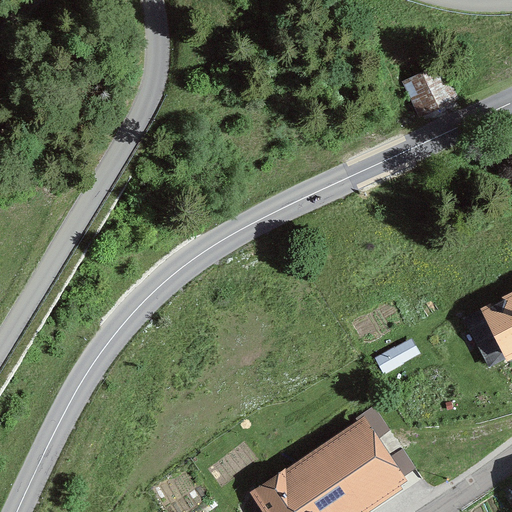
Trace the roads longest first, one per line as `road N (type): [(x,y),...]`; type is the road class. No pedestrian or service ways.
road 1 (secondary): [(17,511),(89,369),(139,305),(195,257),(511,102)]
road 2 (tertiary): [(153,0),(158,58),(144,107),(0,348)]
